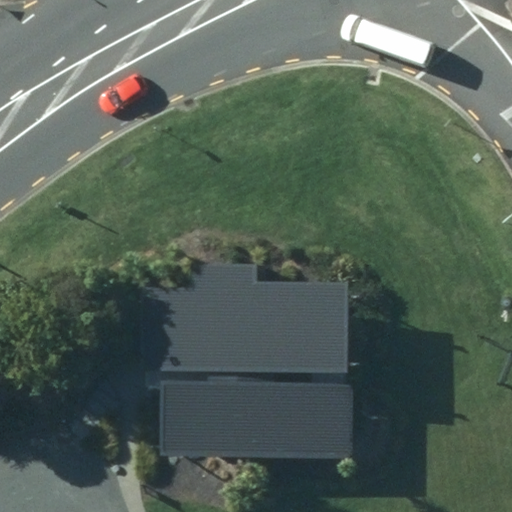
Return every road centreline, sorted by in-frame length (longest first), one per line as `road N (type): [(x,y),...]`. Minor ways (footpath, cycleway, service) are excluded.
road 1 (secondary): [(0,129),(215,0)]
road 2 (primary): [(511,113),(493,85),(371,0)]
